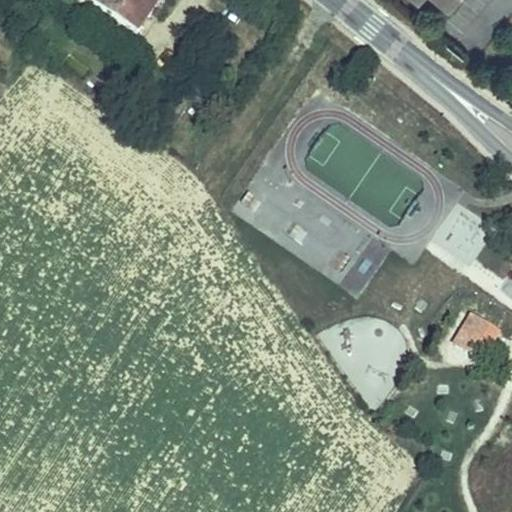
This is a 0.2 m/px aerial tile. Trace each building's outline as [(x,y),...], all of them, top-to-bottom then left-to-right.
[(101,0),(141,28),(161,0),(101,0)] [(434,0),(448,11),(457,0),(434,0)] [(70,55),(62,66),(82,80),(90,69),(70,55)] [(336,250),(329,264),(345,272),(352,258),(336,250)] [(468,315),(459,334),(483,345),(492,325),(468,315)]
